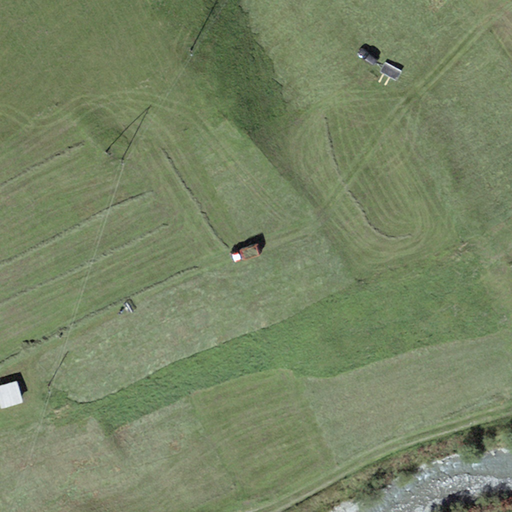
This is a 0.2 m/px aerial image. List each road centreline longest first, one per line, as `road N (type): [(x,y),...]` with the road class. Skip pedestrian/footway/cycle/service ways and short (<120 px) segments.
road 1 (track): [(0,375),(163,276),(275,232),(348,174),(509,0)]
road 2 (track): [(245,511),(383,446),(511,403)]
